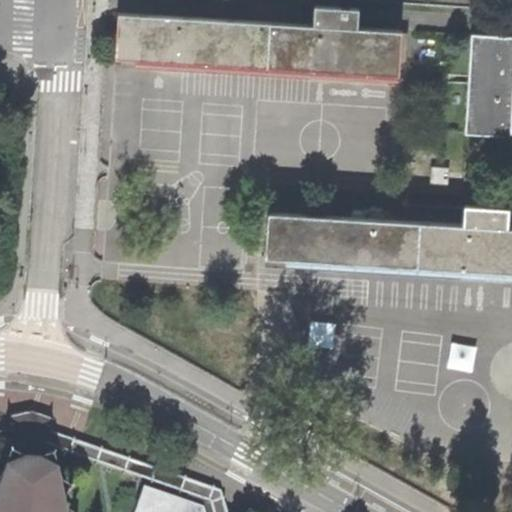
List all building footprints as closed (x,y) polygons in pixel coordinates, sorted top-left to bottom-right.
[(315,25),(121,11),(117,55),(399,75),(402,30),(360,27),(361,8),(316,5),(315,25)] [(468,133),(511,136),(511,124),(511,36),(474,34),(468,133)] [(433,164),(432,182),(450,183),(451,165),(433,164)] [(465,223),(271,211),(268,257),(511,272),(511,228),(509,228),(511,205),(466,202),(465,223)] [(48,430),(51,420),(27,411),(7,417),(10,429),(0,430),(0,446),(12,444),(14,463),(2,468),(0,469),(0,511),(227,511),(220,489),(48,430)]
